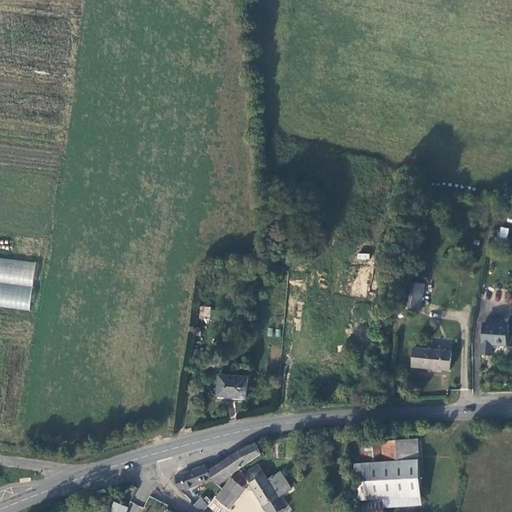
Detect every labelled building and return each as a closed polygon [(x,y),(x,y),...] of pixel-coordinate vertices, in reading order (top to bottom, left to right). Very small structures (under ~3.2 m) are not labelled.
[(500,227),(499,237),(507,238),(508,228),(500,227)] [(0,257),(0,306),(30,310),(35,261),(0,257)] [(424,283),(410,281),(406,305),(420,307),(424,283)] [(210,306),(201,306),(200,318),(210,318),(210,306)] [(509,324),(483,322),(482,343),(507,345),(509,324)] [(451,351),(414,348),(413,366),(449,370),(451,351)] [(219,395),(248,397),(249,376),(220,374),(219,395)] [(197,397),(189,397),(188,410),(196,410),(197,397)] [(360,463),(354,464),(359,511),(385,511),(385,497),(422,495),(419,439),(406,439),(406,429),(383,429),(382,435),(359,437),(360,463)] [(237,453),(210,471),(214,478),(219,485),(232,475),(266,456),(260,442),(237,453)] [(245,474),(268,511),(278,511),(287,507),(280,497),(269,479),(260,464),(245,474)] [(195,485),(214,478),(210,471),(207,465),(175,477),(174,483),(180,489),(195,485)] [(280,497),(293,488),(282,471),(269,479),(280,497)] [(228,511),(247,488),(234,478),(223,491),(217,498),(215,497),(209,505),(217,511),(228,511)] [(201,498),(194,503),(202,511),(209,505),(201,498)] [(112,501),(108,511),(125,511),(127,506),(112,501)]
